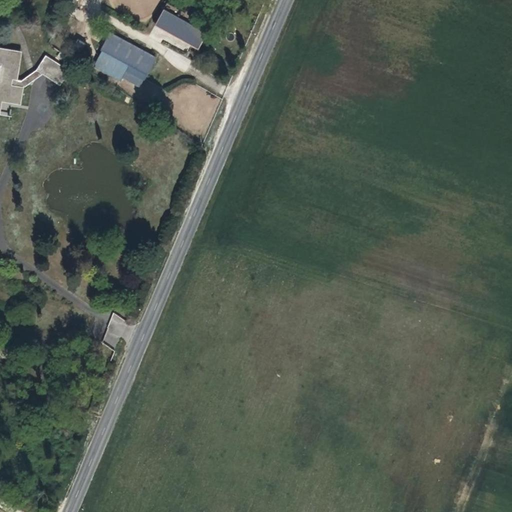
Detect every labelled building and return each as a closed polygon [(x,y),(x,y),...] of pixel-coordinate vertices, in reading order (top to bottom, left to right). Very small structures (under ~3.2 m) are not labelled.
[(167,11),(166,12),(173,16),(171,21),(195,35),(199,29),(167,11)] [(166,12),(158,26),(198,49),(203,39),(195,35),(171,21),(173,16),(166,12)] [(194,56),(198,49),(158,26),(154,33),(194,56)] [(82,50),(85,43),(77,40),(74,47),(82,50)] [(110,41),(93,72),(119,86),(125,75),(140,84),(144,86),(155,66),(110,41)] [(9,50),(0,48),(0,76),(8,78),(8,79),(13,80),(18,55),(8,53),(9,50)] [(45,56),(35,71),(58,85),(67,70),(45,56)] [(134,94),(140,84),(125,75),(119,86),(134,94)] [(6,85),(8,79),(8,78),(0,76),(0,100),(16,103),(19,87),(6,85)]
